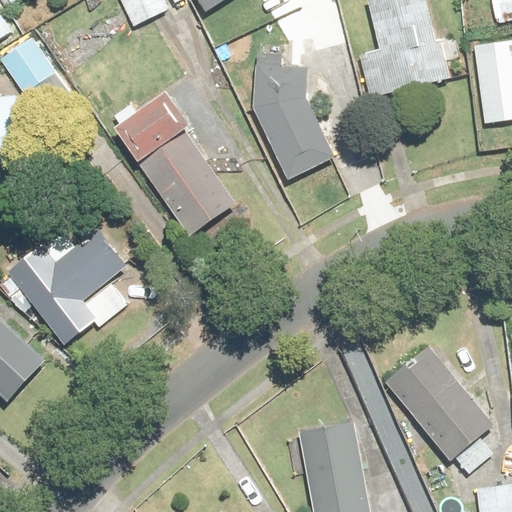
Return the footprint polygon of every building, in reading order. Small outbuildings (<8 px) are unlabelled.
[(194,0),(125,0),(141,31),(196,3),(194,0)] [(321,0),(302,0),(294,2),(305,42),(331,35),(321,0)] [(440,40),(432,0),(373,0),(383,49),(366,52),(375,95),(459,78),(451,38),(440,40)] [(0,4),(0,49),(21,36),(0,4)] [(37,37),(5,64),(40,106),(72,79),(37,37)] [(511,119),(511,42),(484,46),(493,122),(511,119)] [(261,66),(262,116),(296,181),(343,159),(314,89),(314,66),(261,66)] [(191,132),(204,123),(181,91),(125,131),(201,235),(244,205),(191,132)] [(0,168),(27,166),(20,96),(0,98),(0,168)] [(83,243),(73,229),(20,270),(76,344),(129,303),(112,281),(136,262),(107,225),(83,243)] [(56,361),(0,311),(0,388),(18,404),(56,361)] [(437,346),(396,382),(465,463),(507,427),(437,346)] [(376,511),(363,427),(309,435),(320,511),(376,511)] [(511,511),(511,485),(486,487),(487,511),(511,511)]
